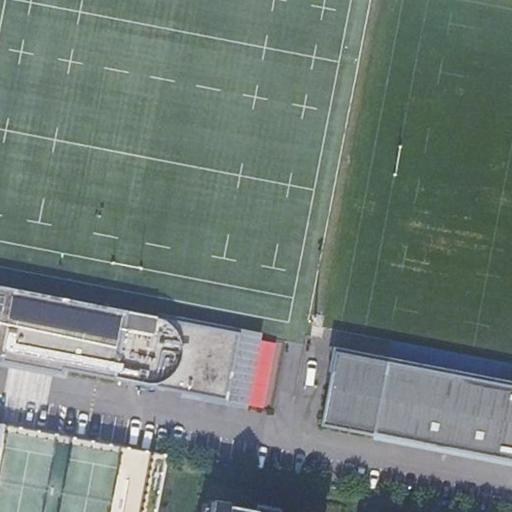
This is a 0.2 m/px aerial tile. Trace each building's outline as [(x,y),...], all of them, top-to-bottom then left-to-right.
[(155,318),(0,287),(0,364),(62,376),(63,372),(67,373),(180,394),(226,403),(240,334),(155,318)] [(226,403),(180,394),(179,399),(247,411),(261,334),(156,314),(155,318),(240,334),(226,403)] [(326,373),(331,374),(335,353),(511,387),(511,382),(331,348),(326,373)] [(511,387),(335,353),(331,374),(321,427),(372,437),(511,463),(511,387)] [(0,364),(0,368),(65,381),(67,373),(63,372),(62,376),(0,364)] [(511,463),(372,437),(371,441),(511,467),(511,463)]
